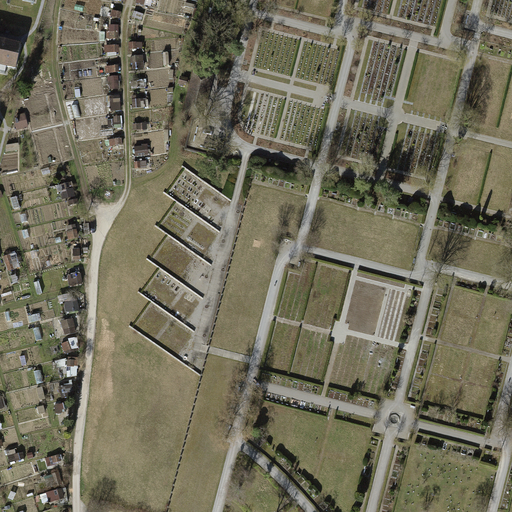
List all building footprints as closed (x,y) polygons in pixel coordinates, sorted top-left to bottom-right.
[(144,13),(135,11),(133,17),(143,19),(144,13)] [(120,29),(105,30),(106,40),(120,39),(120,29)] [(22,40),(0,35),(0,65),(16,69),(22,40)] [(120,44),(108,44),(108,55),(121,54),(120,44)] [(144,55),(134,56),(135,70),(145,70),(144,55)] [(120,65),(109,65),(110,73),(121,72),(120,65)] [(195,71),(193,82),(210,87),(213,76),(196,71),(195,71)] [(189,79),(181,77),(179,85),(187,86),(189,79)] [(39,79),(32,81),(35,97),(43,96),(39,79)] [(119,80),(111,80),(112,91),(120,91),(119,80)] [(145,80),(136,80),(137,90),(146,89),(145,80)] [(202,118),(210,87),(193,82),(187,102),(184,114),(193,116),(202,118)] [(120,94),(112,95),(113,112),(121,112),(120,94)] [(149,97),(134,98),(134,107),(150,106),(149,97)] [(89,104),(82,106),(84,118),(91,117),(89,104)] [(20,130),(28,127),(24,111),(16,113),(20,130)] [(124,116),(115,116),(116,126),(124,126),(124,116)] [(154,121),(135,123),(136,131),(155,129),(154,121)] [(124,137),(107,138),(107,148),(124,146),(124,137)] [(146,147),(136,148),(136,155),(147,155),(146,147)] [(72,181),(61,184),(65,200),(76,197),(72,181)] [(76,223),(66,225),(69,240),(79,237),(76,223)] [(16,251),(3,255),(6,263),(19,259),(16,251)] [(13,261),(6,263),(9,274),(16,273),(13,261)] [(80,267),(72,268),(75,284),(82,283),(80,267)] [(79,301),(66,304),(68,313),(82,310),(79,301)] [(77,318),(62,322),(64,329),(79,326),(77,318)] [(78,337),(62,340),(65,352),(80,348),(78,337)] [(16,379),(8,381),(10,392),(19,390),(16,379)] [(71,383),(63,385),(65,397),(73,395),(71,383)] [(68,401),(57,404),(59,413),(71,410),(68,401)] [(18,437),(13,439),(15,447),(21,445),(18,437)] [(24,452),(8,457),(10,465),(26,461),(24,452)] [(60,454),(53,455),(55,462),(62,461),(60,454)] [(60,473),(45,477),(49,490),(63,486),(60,473)] [(9,487),(2,489),(6,501),(12,500),(9,487)] [(63,489),(56,491),(59,502),(66,500),(63,489)]
